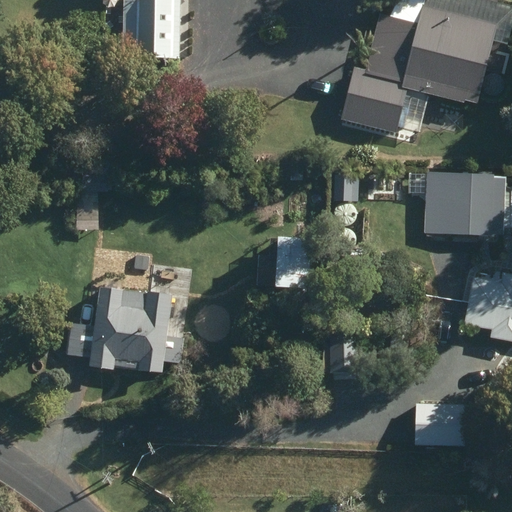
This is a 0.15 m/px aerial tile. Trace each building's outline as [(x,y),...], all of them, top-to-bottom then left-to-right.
[(120,0),(119,62),(175,63),(177,0),(120,0)] [(505,47),(511,17),(511,8),(475,0),(457,0),(456,3),(441,0),(421,0),(415,26),(377,17),(363,73),(352,70),(339,123),(393,136),(404,93),(476,111),(480,97),(476,96),(489,43),(505,47)] [(409,203),(427,203),(426,231),(396,231),(396,255),(426,256),(426,261),(485,262),(486,235),(489,235),(489,225),(510,226),(511,178),(493,178),(493,174),(427,172),(426,182),(409,182),(409,203)] [(117,191),(118,176),(83,175),(81,227),(103,228),(104,190),(117,191)] [(386,193),(402,193),(402,182),(386,182),(386,193)] [(255,285),(306,287),(308,236),(273,235),(272,257),(256,257),(255,285)] [(413,267),(413,289),(422,289),(422,280),(427,280),(427,267),(413,267)] [(511,275),(500,274),(499,282),(469,277),(461,324),(489,329),(488,336),(511,340),(511,275)] [(165,340),(169,294),(95,287),(91,326),(68,324),(66,348),(89,350),(88,367),(162,373),(163,361),(178,363),(180,341),(165,340)] [(201,306),(200,307),(199,309),(197,311),(196,314),(196,316),(196,319),(196,322),(197,324),(198,327),(200,329),(202,331),(205,332),(207,333),(210,333),(213,334),(215,333),(218,332),(220,331),(222,329),(224,327),(225,325),(226,322),(227,319),(227,317),(226,314),(225,311),(224,309),(222,307),(220,305),(218,304),(215,303),(213,302),(210,302),(207,303),(205,304),(202,305),(201,306)] [(470,426),(455,425),(454,451),(468,452),(470,426)]
